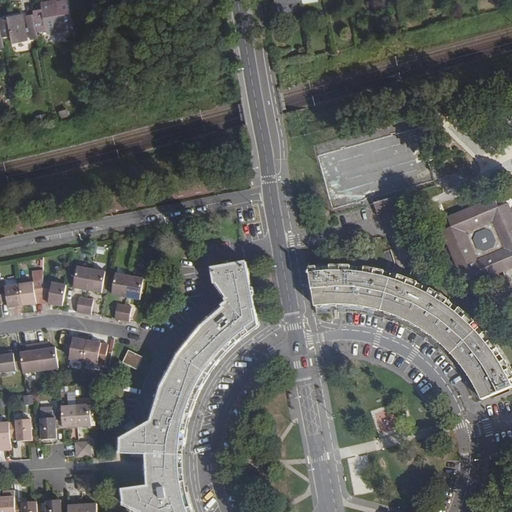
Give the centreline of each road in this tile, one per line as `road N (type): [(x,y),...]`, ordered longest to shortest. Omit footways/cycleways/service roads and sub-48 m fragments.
road 1 (residential): [(455,511),(466,475),(464,433),(430,370),(377,338),(347,333),(297,342)]
road 2 (residential): [(0,244),(270,191)]
road 3 (residential): [(297,342),(254,366),(227,401),(213,465),(224,511)]
road 4 (residential): [(169,344),(207,298),(207,259),(279,244)]
road 5 (residential): [(0,329),(67,322),(169,344)]
road 6 (residential): [(297,342),(326,503)]
road 7 (residential): [(261,127),(238,0)]
